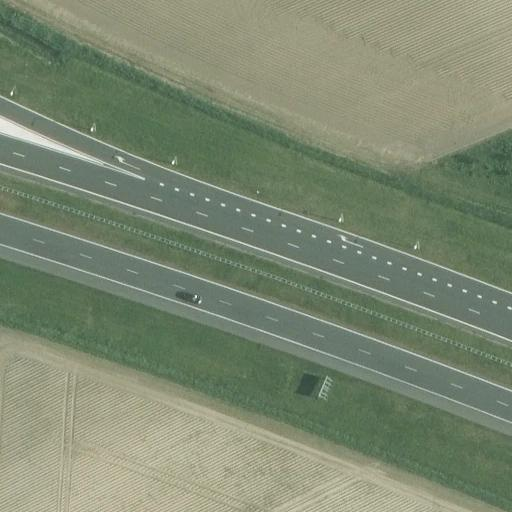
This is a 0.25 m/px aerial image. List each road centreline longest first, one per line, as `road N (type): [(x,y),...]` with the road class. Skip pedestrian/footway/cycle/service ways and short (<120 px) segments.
road 1 (motorway): [(0,232),(511,410)]
road 2 (motorway): [(511,328),(143,195)]
road 3 (motorway): [(143,195),(0,111)]
road 4 (motorway): [(143,195),(0,150)]
